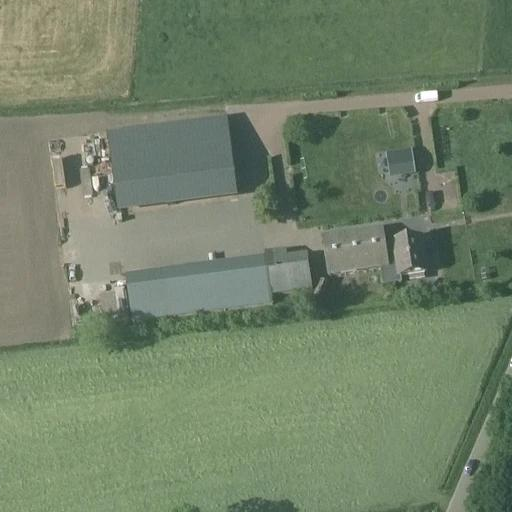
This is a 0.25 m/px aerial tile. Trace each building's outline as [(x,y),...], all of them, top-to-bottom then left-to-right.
[(228,119),(107,135),(118,215),(239,199),(228,119)] [(413,151),(387,154),(390,178),(415,175),(413,151)] [(388,269),(385,247),(382,231),(323,240),(328,278),(357,274),(383,270),(388,269)] [(388,269),(383,270),(385,286),(402,283),(401,279),(426,275),(421,241),(393,245),(394,245),(385,247),(388,269)] [(287,260),(286,250),(263,253),(268,297),(312,291),(307,257),(287,260)] [(163,255),(164,293),(188,292),(187,254),(163,255)]
